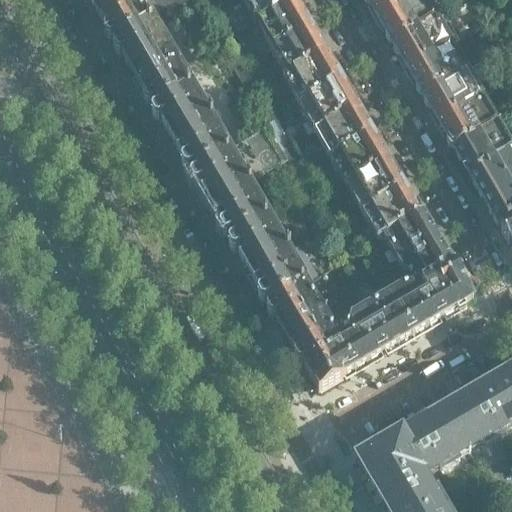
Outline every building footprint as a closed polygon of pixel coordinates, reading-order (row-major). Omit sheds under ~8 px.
[(118,0),(86,0),(91,7),(93,10),(92,10),(95,14),(118,0)] [(150,26),(140,8),(144,5),(141,0),(118,0),(95,14),(97,18),(98,18),(99,21),(114,47),(150,26)] [(242,0),(250,14),(254,12),(261,24),(295,4),(293,2),(294,0),(242,0)] [(417,0),(361,0),(362,1),(365,6),(369,7),(378,23),(417,0)] [(435,25),(420,0),(417,0),(378,23),(386,37),(385,40),(388,45),(392,47),(393,49),(435,25)] [(318,44),(301,15),(302,12),(299,7),(296,6),(295,4),(261,24),(268,36),(264,38),(280,67),(284,65),(291,77),(325,57),(324,55),(325,52),(321,45),(318,44)] [(480,19),(473,23),(479,34),(486,30),(480,19)] [(211,34),(204,22),(195,28),(202,39),(211,34)] [(450,51),(435,25),(393,49),(393,50),(392,53),(396,59),(399,59),(408,75),(450,51)] [(174,56),(165,41),(160,44),(150,26),(114,47),(133,79),(174,56)] [(503,42),(498,33),(491,38),(496,46),(503,42)] [(218,46),(211,34),(202,39),(208,51),(218,46)] [(508,51),(503,42),(496,46),(501,55),(508,51)] [(465,77),(450,51),(408,75),(416,89),(415,92),(419,98),(422,99),(423,101),(465,77)] [(188,91),(178,73),(182,70),(174,56),(133,79),(152,112),(188,91)] [(349,98),(333,70),(334,67),(330,60),(327,59),(325,57),(291,77),(288,79),(299,97),(295,100),(300,108),(305,117),(309,115),(320,133),(357,111),(356,109),(357,106),(353,99),(349,98)] [(480,103),(465,77),(423,101),(424,102),(423,106),(426,111),(430,112),(438,127),(480,103)] [(259,201),(250,186),(241,171),(237,174),(216,138),(220,136),(203,106),(199,109),(188,91),(152,112),(173,149),(174,148),(176,152),(175,152),(192,180),(191,181),(190,184),(194,190),(197,191),(198,191),(205,203),(205,202),(207,205),(206,205),(211,214),(212,213),(214,217),(213,217),(221,230),(220,231),(219,234),(223,241),(226,241),(227,241),(230,246),(229,246),(228,250),(232,256),(235,257),(236,256),(250,280),(250,279),(252,283),(259,296),(258,297),(257,300),(261,306),(264,307),(265,306),(266,308),(302,287),(292,269),(297,266),(288,251),(279,237),(275,239),(254,204),(259,201)] [(495,129),(480,103),(438,127),(447,141),(446,145),(449,150),(453,151),(454,153),(495,129)] [(381,152),(365,125),(366,121),(362,114),(358,113),(357,111),(320,133),(330,151),(326,154),(336,171),(340,169),(351,187),(389,165),(387,163),(389,160),(384,153),(381,152)] [(511,155),(495,129),(454,153),(469,179),(505,158),(511,155)] [(511,167),(511,168),(505,158),(469,179),(499,231),(511,223),(511,167)] [(412,206),(396,179),(397,175),(393,168),(390,167),(389,165),(351,187),(362,206),(358,208),(363,217),(368,225),(372,223),(383,242),(386,240),(423,218),(416,207),(412,206)] [(452,270),(429,230),(423,218),(386,240),(401,267),(402,266),(410,281),(412,281),(417,289),(419,292),(424,290),(454,272),(452,270)] [(511,223),(499,231),(511,253),(511,223)] [(365,272),(356,257),(345,264),(354,279),(365,272)] [(473,304),(463,287),(464,286),(454,269),(452,270),(454,272),(424,290),(443,322),(473,304)] [(400,283),(393,271),(386,276),(393,287),(400,283)] [(370,280),(365,272),(354,279),(358,287),(370,280)] [(393,287),(386,276),(378,280),(385,292),(393,287)] [(322,319),(302,287),(266,308),(268,312),(267,312),(267,316),(270,322),(273,323),(275,322),(285,341),(322,319)] [(443,322),(424,290),(419,292),(417,289),(392,304),(413,340),(443,322)] [(355,309),(349,298),(341,302),(348,313),(355,309)] [(348,313),(341,302),(333,306),(340,318),(348,313)] [(413,340),(392,304),(362,321),(383,357),(413,340)] [(341,352),(337,346),(322,319),(285,341),(287,344),(288,344),(289,347),(296,358),(295,359),(294,362),(297,368),(301,369),(302,369),(304,373),(341,352)] [(383,357),(362,321),(350,328),(348,335),(350,338),(337,346),(341,352),(354,374),(383,357)] [(343,380),(354,374),(341,352),(304,373),(307,378),(309,377),(310,379),(308,380),(317,396),(318,397),(344,382),(343,380)] [(511,390),(505,378),(502,380),(501,378),(491,383),(492,386),(475,396),(500,441),(511,433),(511,390)] [(500,441),(475,396),(457,406),(456,404),(446,410),(448,412),(445,414),(468,453),(478,447),(481,452),(500,441)] [(468,453),(445,414),(442,415),(441,413),(431,418),(432,421),(416,430),(442,475),(459,465),(456,460),(468,453)] [(442,475),(416,430),(397,441),(396,439),(386,445),(387,447),(385,449),(413,496),(424,489),(422,480),(437,471),(440,476),(442,475)] [(386,511),(413,496),(385,449),(357,465),(359,467),(361,465),(364,469),(361,471),(385,511),(386,511)] [(490,491),(484,481),(477,485),(482,495),(490,491)] [(482,495),(477,485),(470,489),(475,499),(482,495)] [(443,511),(436,500),(431,500),(424,489),(413,496),(386,511),(443,511)] [(496,501),(490,491),(482,495),(488,506),(496,501)] [(488,506),(482,495),(475,499),(481,510),(488,506)]
